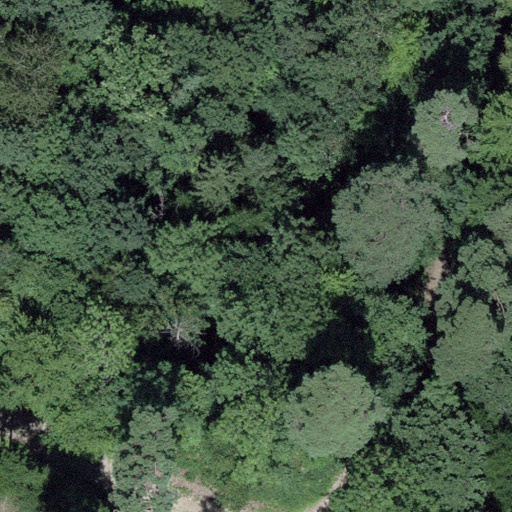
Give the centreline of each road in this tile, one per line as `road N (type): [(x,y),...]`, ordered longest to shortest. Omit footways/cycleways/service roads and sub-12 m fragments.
road 1 (track): [(497,0),(492,120),(324,511)]
road 2 (track): [(201,511),(0,409)]
